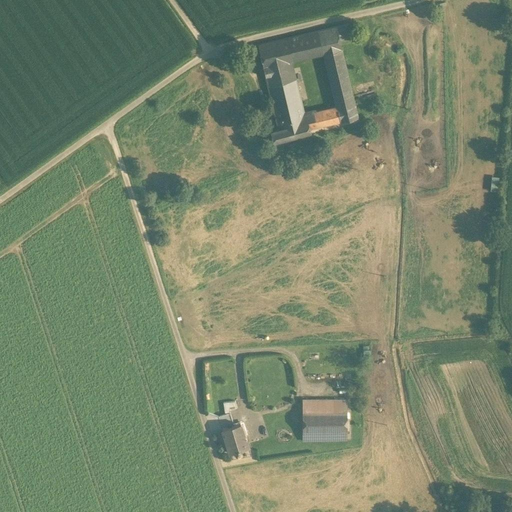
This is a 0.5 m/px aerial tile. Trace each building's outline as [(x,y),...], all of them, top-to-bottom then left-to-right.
[(324,53),(342,49),(340,41),(352,38),(349,23),(336,26),(259,44),(264,68),(292,61),(324,53)] [(326,62),(344,58),(342,49),(324,53),(326,62)] [(344,58),(326,62),(337,106),(312,112),(315,129),(359,117),(344,58)] [(266,76),(294,70),(292,61),(264,68),(266,76)] [(294,70),(266,76),(277,121),(305,114),(296,80),(301,79),(299,72),(295,73),(294,70)] [(311,130),(315,129),(312,112),(305,114),(277,121),(279,129),(272,130),(275,142),(312,133),(311,130)] [(302,412),(347,412),(347,400),(302,400),(302,412)] [(347,412),(302,412),(302,432),(347,431),(347,412)] [(234,425),(230,413),(225,415),(218,417),(222,429),(234,425)] [(222,429),(229,453),(248,447),(245,435),(244,436),(240,423),(234,425),(222,429)] [(347,431),(302,432),(302,440),(347,440),(347,431)]
